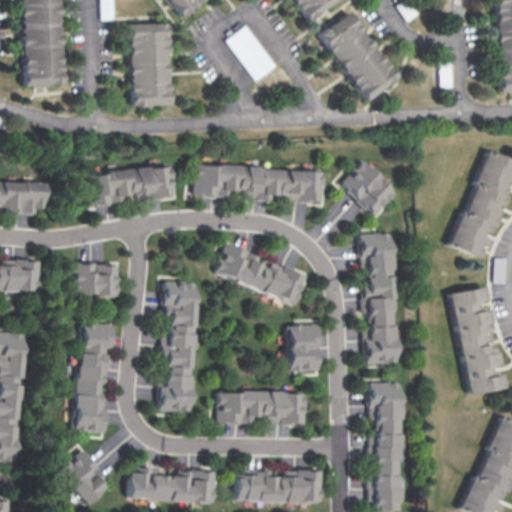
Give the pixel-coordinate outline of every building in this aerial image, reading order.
[(15,0),(57,0),(62,84),(20,86),(15,0)] [(108,0),(96,0),(97,19),(109,18),(108,0)] [(197,0),(177,15),(165,0),(197,0)] [(330,0),(306,18),(292,0),(330,0)] [(511,89),(496,90),(494,0),(511,0),(511,89)] [(316,33),(348,11),(393,76),(361,99),(316,33)] [(165,21),(168,103),(129,104),(126,23),(165,21)] [(252,80),(272,65),(242,24),(222,39),(252,80)] [(449,86),(448,61),(436,61),(437,86),(449,86)] [(442,244),(457,209),(460,211),(472,184),(468,183),(482,150),(511,162),(511,165),(507,175),(510,176),(511,177),(511,181),(509,185),(508,187),(505,186),(503,185),(499,194),(502,195),(497,205),(496,208),(495,211),(493,214),(487,229),(485,228),(482,235),(484,236),(487,237),(485,241),(484,245),(482,248),(480,247),(478,246),(473,258),(442,244)] [(339,182),(358,160),(392,189),(372,211),(339,182)] [(321,170),(320,204),(191,198),(192,164),(321,170)] [(79,174),(168,165),(172,196),(82,206),(79,174)] [(0,178),(39,182),(36,213),(0,210),(0,178)] [(354,231),(389,230),(393,361),(357,362),(354,231)] [(220,239),(303,272),(292,301),(209,268),(220,239)] [(0,256),(36,259),(34,289),(0,286),(0,256)] [(502,258),(491,257),(489,282),(501,283),(502,258)] [(112,263),(67,263),(67,293),(111,294),(112,263)] [(185,410),(153,409),(159,280),(191,281),(185,410)] [(464,392),(444,292),(480,285),(482,298),(480,299),(478,299),(478,302),(479,305),(479,308),(482,308),(484,307),(487,321),(483,321),(485,329),(485,333),(487,340),(487,343),(489,351),(492,350),(495,363),(492,363),(489,364),(490,367),(491,370),(491,373),(494,373),(497,372),(499,385),(464,392)] [(75,320),(65,429),(98,432),(101,408),(98,408),(99,395),(94,394),(95,380),(100,381),(101,367),(105,367),(106,354),(98,353),(99,348),(107,348),(110,323),(75,320)] [(282,325),(313,324),(314,369),(282,370),(282,325)] [(0,330),(23,332),(12,459),(0,458),(0,330)] [(365,380),(397,380),(397,509),(365,509),(365,380)] [(213,391),(302,392),(302,422),(213,422),(213,391)] [(462,511),(454,508),(469,474),(471,475),(483,449),(481,447),(496,414),(511,420),(511,464),(509,470),(508,473),(506,476),(505,479),(500,491),(498,490),(495,495),(494,497),(491,496),(490,498),(490,499),(497,503),(494,511),(486,507),(486,509),(485,510),(488,511),(487,511),(462,511)] [(55,467),(79,448),(106,483),(82,502),(55,467)] [(125,470),(215,469),(215,499),(125,500),(125,470)] [(232,470),(320,471),(320,499),(232,498),(232,470)]
